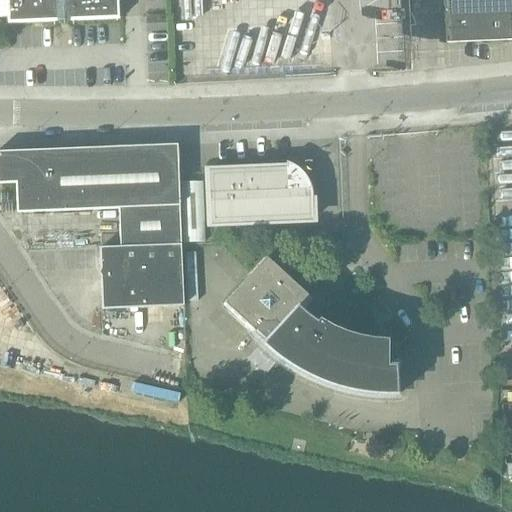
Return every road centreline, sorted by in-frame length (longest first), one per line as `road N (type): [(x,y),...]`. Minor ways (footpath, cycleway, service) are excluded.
road 1 (unclassified): [(0,113),(350,104),(511,87)]
road 2 (unclassified): [(176,371),(73,345),(0,249)]
